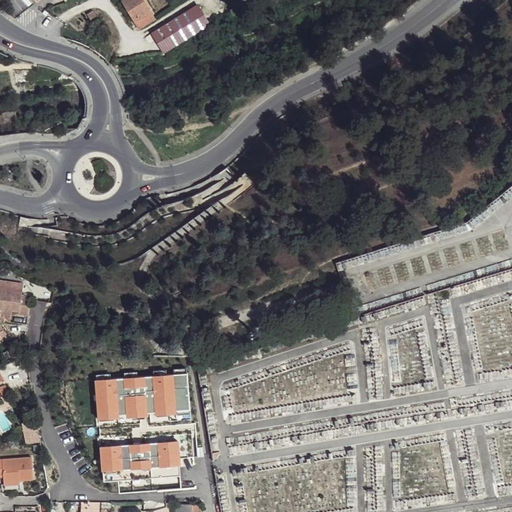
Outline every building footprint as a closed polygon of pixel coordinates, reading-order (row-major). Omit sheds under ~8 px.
[(140,29),(154,19),(142,0),(124,0),(123,1),(140,29)] [(171,48),(208,24),(196,5),(152,33),(164,52),(171,48)] [(96,16),(93,10),(87,14),(91,19),(96,16)] [(23,285),(0,282),(0,289),(22,292),(23,285)] [(30,298),(22,297),(22,292),(0,289),(0,311),(4,312),(3,315),(13,316),(13,313),(20,314),(20,317),(29,317),(30,305),(30,298)] [(33,457),(0,459),(0,476),(4,476),(4,481),(20,480),(34,479),(33,457)]
